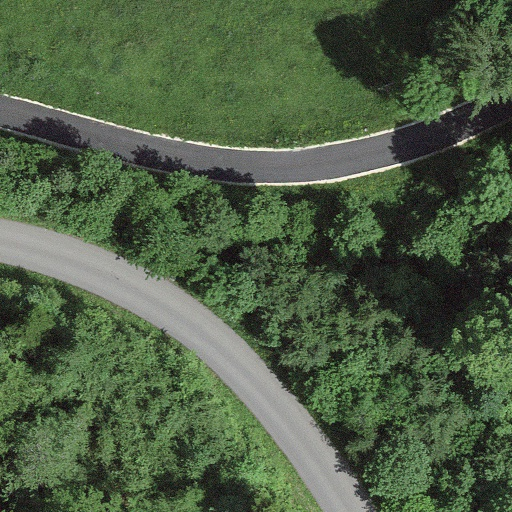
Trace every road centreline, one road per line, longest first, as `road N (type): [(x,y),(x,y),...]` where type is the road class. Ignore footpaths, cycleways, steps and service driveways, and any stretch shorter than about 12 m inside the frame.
road 1 (tertiary): [(0,111),(258,165),(345,161),(428,138),(511,98)]
road 2 (unclassified): [(0,248),(88,275),(166,315),(238,368),(322,464),(349,511)]
